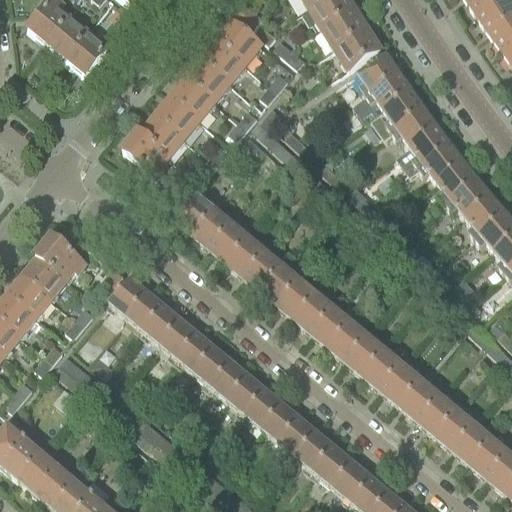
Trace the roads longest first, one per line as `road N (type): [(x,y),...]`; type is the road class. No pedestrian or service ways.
road 1 (residential): [(54,179),(461,511)]
road 2 (residential): [(54,179),(205,0)]
road 3 (tertiary): [(511,152),(402,0)]
